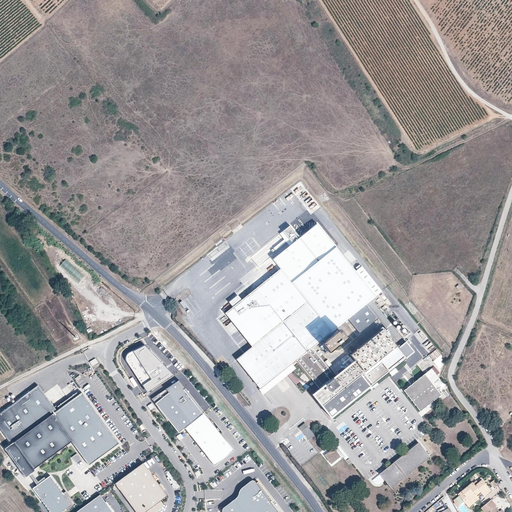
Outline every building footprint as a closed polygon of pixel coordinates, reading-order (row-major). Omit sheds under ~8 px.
[(302,188),(298,183),(291,188),(295,194),(302,188)] [(303,200),(308,205),(313,200),(308,194),(303,200)] [(317,224),(273,259),(281,268),(241,300),(232,307),(225,313),(252,347),(236,359),(260,389),(291,363),(296,360),(320,389),(313,395),(331,417),(404,358),(397,348),(405,342),(405,341),(371,300),(375,296),(355,271),(317,224)] [(381,291),(361,266),(355,271),(375,296),(381,291)] [(229,302),(232,307),(241,300),(238,295),(229,302)] [(397,348),(404,358),(413,351),(407,344),(405,342),(397,348)] [(145,346),(130,353),(127,355),(127,357),(126,359),(128,363),(147,392),(173,375),(164,365),(150,351),(149,351),(145,346)] [(441,355),(437,349),(430,355),(434,360),(441,355)] [(291,363),(260,389),(259,389),(263,394),(283,378),(294,369),(295,368),(291,363)] [(294,369),(283,378),(292,389),(303,380),(294,369)] [(436,388),(428,379),(425,374),(404,391),(420,411),(441,395),(436,388)] [(433,375),(428,379),(436,388),(440,385),(433,375)] [(155,403),(179,433),(184,428),(203,413),(183,388),(185,387),(178,379),(163,391),(166,395),(155,403)] [(60,408),(58,406),(57,405),(55,406),(39,385),(0,412),(0,427),(12,443),(5,448),(26,477),(36,470),(35,468),(72,441),(80,451),(84,458),(90,465),(120,443),(82,392),(79,394),(60,408)] [(60,408),(79,394),(77,392),(58,406),(60,408)] [(411,412),(407,415),(416,426),(420,423),(411,412)] [(213,424),(204,413),(203,413),(184,428),(215,466),(234,450),(227,442),(226,443),(224,441),(226,440),(221,434),(213,424)] [(226,431),(217,420),(213,424),(221,434),(226,431)] [(302,431),(307,427),(308,426),(305,422),(298,427),(301,431),(302,431)] [(324,448),(307,427),(302,431),(319,452),(324,448)] [(430,457),(418,443),(380,474),(391,488),(430,457)] [(340,456),(333,448),(324,455),(331,464),(340,456)] [(84,458),(80,451),(75,455),(79,461),(84,458)] [(159,484),(144,462),(115,483),(127,500),(134,495),(146,511),(155,511),(164,506),(161,501),(168,496),(164,490),(165,489),(161,483),(159,484)] [(33,488),(50,511),(61,511),(67,508),(72,504),(64,492),(51,475),(33,488)] [(457,494),(466,505),(477,496),(481,493),(484,497),(491,491),(482,479),(474,485),(472,482),(457,494)] [(252,480),(251,481),(243,487),(250,496),(239,505),(235,499),(224,507),(223,509),(222,510),(222,511),(278,511),(269,500),(271,499),(258,481),(256,483),(254,481),(252,480)] [(243,487),(235,499),(239,505),(250,496),(243,487)] [(72,504),(67,508),(68,510),(76,503),(66,490),(64,492),(72,504)] [(112,511),(100,494),(75,511),(112,511)] [(134,495),(127,500),(136,511),(144,511),(146,511),(134,495)] [(477,496),(466,505),(468,508),(479,499),(477,496)] [(491,500),(481,508),(483,511),(504,511),(502,509),(499,511),(496,507),(497,506),(491,500)]
